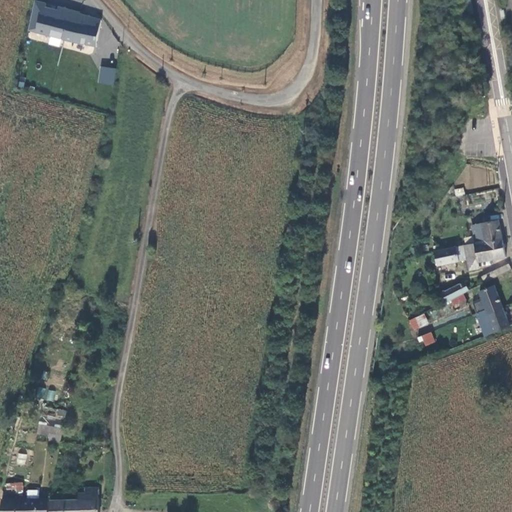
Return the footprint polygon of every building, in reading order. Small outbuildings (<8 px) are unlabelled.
[(465,0),(469,16),(474,15),(471,0),(465,0)] [(51,14),(32,10),(28,32),(72,47),(74,43),(99,48),(104,21),(81,14),(81,12),(52,5),(51,14)] [(116,69),(101,66),(99,83),(114,85),(116,69)] [(464,187),(454,189),(456,197),(465,195),(464,187)] [(476,224),(480,242),(503,238),(500,220),(476,224)] [(507,259),(503,238),(480,242),(483,262),(507,259)] [(473,268),(484,266),(483,262),(480,242),(439,250),(441,262),(471,257),(473,268)] [(511,270),(510,266),(487,276),(482,277),(484,284),(488,282),(511,271),(511,270)] [(465,282),(446,289),(447,295),(444,297),(444,301),(450,298),(464,292),(467,291),(465,282)] [(511,328),(496,287),(481,292),(483,298),(475,302),(488,336),(511,328)] [(470,305),(464,292),(450,298),(453,305),(458,303),(460,308),(470,305)] [(420,329),(415,318),(410,320),(415,331),(420,329)] [(435,343),(432,333),(418,338),(420,343),(424,341),(425,346),(435,343)] [(38,387),(37,398),(45,398),(46,388),(38,387)] [(54,401),(55,390),(47,390),(46,400),(54,401)] [(61,441),(64,410),(55,409),(54,415),(40,414),(38,434),(48,435),(47,440),(61,441)] [(25,465),(26,454),(17,453),(16,464),(25,465)] [(49,511),(98,511),(99,487),(85,487),(85,494),(78,494),(78,499),(49,498),(49,511)] [(30,493),(1,494),(0,511),(45,511),(46,493),(38,493),(30,493)]
